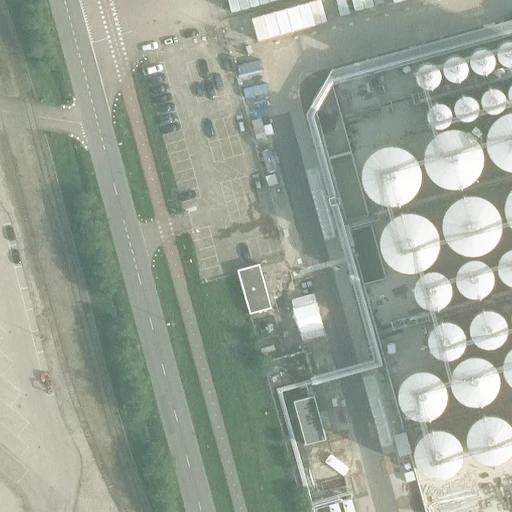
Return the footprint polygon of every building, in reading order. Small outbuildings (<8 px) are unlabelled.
[(511,30),(508,30),(505,31),(503,32),(501,34),(499,37),(498,39),(497,42),(497,45),(498,47),(499,50),(501,52),(503,54),(506,55),(508,56),(511,56),(511,55),(511,30)] [(482,38),(479,39),(477,39),(474,41),(472,43),(471,45),(469,47),(469,50),(469,53),(470,56),(471,58),(472,60),(475,62),(477,63),(480,64),(483,64),(485,64),(488,63),(490,61),(492,59),(493,56),(494,54),(495,51),(494,48),(493,46),(492,43),(490,41),(488,40),(485,39),(482,38)] [(456,46),(453,46),(450,47),(448,49),(446,50),(444,53),(443,55),(442,58),(442,61),(443,63),(444,66),(446,68),(448,70),(451,71),(453,72),(456,72),(459,71),(461,70),(464,69),(465,67),(467,64),(468,62),(468,59),(468,56),(467,54),(465,51),(463,49),(461,48),(458,47),(456,46)] [(429,53),(426,53),(423,54),(421,55),(419,57),(417,59),(416,62),(415,65),(415,67),(416,70),(417,73),(419,75),(421,76),(424,78),(426,78),(429,79),(432,78),(434,77),(437,75),(439,73),(440,71),(441,68),(441,66),(441,63),(440,60),(438,58),(436,56),(434,54),(431,53),(429,53)] [(493,75),(490,75),(488,76),(485,77),(483,79),(481,81),(480,84),(480,86),(480,89),(480,92),(482,94),(483,97),(486,98),(488,100),(491,100),(494,100),(496,100),(499,99),(501,97),(503,95),(504,93),(505,90),(506,87),(505,85),(504,82),(503,80),(501,78),(498,76),(496,75),(493,75)] [(466,83),(464,83),(461,84),(459,85),(456,87),(455,89),(454,92),(453,94),(453,97),(454,100),(455,102),(457,105),(459,106),(461,108),(464,108),(467,108),(470,108),(472,107),(475,105),(476,103),(478,101),(479,98),(479,95),(479,93),(478,90),(476,88),(474,86),(472,84),(469,83),(466,83)] [(440,89),(437,89),(434,90),(432,92),(430,93),(428,96),(427,98),(426,101),(426,104),(427,106),(428,109),(430,111),(432,113),(434,114),(437,115),(440,115),(443,114),(445,113),(448,112),(449,110),(451,107),(452,105),(452,102),(452,99),(451,96),(449,94),(447,92),(445,91),(442,90),(440,89)] [(501,113),(495,117),(491,122),(487,128),(485,135),(485,141),(486,148),(489,154),(493,160),(498,164),(504,168),(511,169),(511,110),(507,111),(501,113)] [(440,130),(434,134),(429,139),(426,145),(424,151),(423,158),(424,165),(427,171),(431,177),(437,181),(443,184),(449,186),(456,186),(463,184),(469,181),(474,177),(479,171),(481,165),(483,158),(482,151),(480,145),(477,139),(472,134),(466,130),(460,128),(453,127),(446,128),(440,130)] [(377,148),(371,151),(367,156),(363,162),(361,169),(361,176),(362,183),(365,189),(369,194),(374,199),(380,202),(387,204),(394,204),(401,202),(407,199),(412,194),(416,189),(419,183),(420,176),(420,169),(418,162),(414,157),(410,151),(404,148),(397,145),(390,145),(384,145),(377,148)] [(511,185),(509,189),(505,195),(503,201),(503,208),(504,215),(507,221),(511,227),(511,185)] [(458,197),(452,200),(447,205),(444,211),(442,218),(441,225),(443,232),(445,238),(449,243),(455,248),(461,251),(468,252),(474,253),(481,251),(487,248),(493,243),(497,238),(499,232),(501,225),(500,218),(498,211),(495,205),(490,200),(484,197),(478,194),(471,194),(464,194),(458,197)] [(395,214),(390,218),(385,223),(381,229),(379,236),(379,242),(380,249),(383,256),(387,261),(392,265),(398,269),(405,270),(412,270),(419,269),(425,265),(430,261),(434,256),(437,249),(438,243),(438,236),(436,229),(432,223),(428,218),(422,214),(415,212),(409,211),(402,212),(395,214)] [(511,245),(507,247),(503,250),(500,253),(497,258),(496,262),(496,267),(497,272),(499,277),(503,280),(507,283),(511,285),(511,284),(511,245)] [(470,257),(466,259),(461,261),(458,265),(455,269),(454,274),(454,279),(455,284),(457,288),(461,292),(465,294),(470,296),(475,296),(480,296),(484,294),(488,290),(491,286),(493,282),(494,277),(493,272),(491,267),(488,263),(485,260),(480,258),(475,257),(470,257)] [(271,309),(259,265),(237,271),(249,315),(252,314),(271,309)] [(429,268),(425,270),(420,272),(417,276),(414,280),(413,285),(413,290),(414,295),(417,299),(420,303),(424,306),(429,307),(434,308),(439,307),(443,305),(447,302),(450,298),(452,293),(453,288),(452,283),(450,279),(448,274),(444,271),(439,269),(434,268),(429,268)] [(484,307),(479,309),(475,311),(471,315),(469,319),(467,324),(467,329),(468,334),(471,338),(474,342),(478,345),(483,346),(488,347),(493,346),(497,344),(501,341),(504,337),(506,332),(507,327),(506,322),(505,318),(502,314),(498,310),(493,308),(489,307),(484,307)] [(443,318),(438,320),(434,323),(430,326),(428,330),(426,335),(426,340),(428,345),(430,349),(433,353),(437,356),(442,357),(447,358),(452,357),(456,355),(460,352),(463,348),(465,343),(466,338),(465,333),(464,329),(461,325),(457,321),(453,319),(448,318),(443,318)] [(511,344),(510,346),(505,351),(502,358),(501,365),(503,372),(506,378),(510,383),(511,384),(511,344)] [(470,354),(463,356),(457,360),(453,365),(450,372),(449,379),(450,386),(453,392),(458,398),(464,401),(470,403),(478,403),(484,401),(490,397),(495,392),(498,385),(499,378),(498,371),(495,365),(490,360),(484,356),(477,354),(470,354)] [(315,368),(279,375),(288,423),(324,416),(315,368)] [(418,369),(411,371),(405,375),(400,380),(397,386),(396,393),(398,400),(401,407),(405,412),(411,416),(418,418),(425,418),(432,416),(438,412),(443,406),(446,400),(446,393),(445,386),(442,379),(438,374),(432,370),(425,368),(418,369)] [(486,413),(479,415),(473,419),(469,424),(466,431),(465,438),(466,445),(469,451),(474,457),(480,460),(486,462),(494,462),(500,460),(506,456),(511,451),(511,448),(511,426),(511,424),(506,419),(500,415),(493,413),(486,413)] [(434,427),(427,429),(421,433),(416,438),(413,445),(412,452),(414,459),(417,465),(421,470),(427,474),(434,476),(441,476),(448,474),(454,470),(459,465),(462,458),(462,451),(461,444),(458,438),(454,432),(448,429),(441,427),(434,427)]
